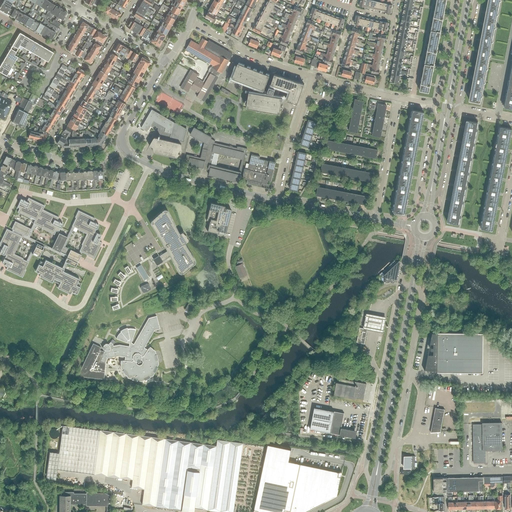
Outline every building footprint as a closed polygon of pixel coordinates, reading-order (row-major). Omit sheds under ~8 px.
[(2,3),(2,4),(9,8),(11,5),(15,8),(16,6),(15,5),(12,3),(6,0),(4,0),(4,1),(3,1),(2,3)] [(46,0),(43,0),(40,6),(38,10),(40,11),(42,7),(45,9),(49,2),(49,1),(49,0),(47,0),(46,0)] [(101,12),(106,15),(107,15),(111,7),(111,8),(114,3),(109,0),(108,0),(106,5),(106,4),(103,10),(101,12)] [(182,5),(180,4),(174,1),(173,0),(170,0),(172,2),(171,5),(172,6),(177,9),(179,10),(180,9),(181,9),(181,8),(181,7),(182,5)] [(275,4),(268,0),(266,5),(277,11),(278,9),(274,7),(275,4)] [(436,0),(436,7),(444,9),(446,0),(436,0)] [(154,12),(148,8),(149,6),(142,1),(139,6),(151,13),(153,14),(154,12)] [(211,5),(219,10),(221,7),(224,9),(226,7),(215,1),(213,3),(213,2),(211,5)] [(252,8),(250,7),(238,1),(236,6),(239,7),(240,5),(244,7),(243,9),(250,13),(252,8)] [(50,12),(52,9),(53,7),(55,5),(53,4),(52,3),(51,2),(50,2),(49,2),(45,9),(50,12)] [(10,16),(12,17),(15,18),(16,16),(19,12),(17,10),(19,6),(20,4),(18,3),(16,6),(15,8),(13,11),(12,13),(12,14),(10,16)] [(0,9),(8,14),(8,15),(10,16),(12,14),(12,13),(13,11),(9,8),(2,4),(1,6),(0,5),(0,9)] [(119,5),(117,4),(114,9),(111,8),(111,7),(107,15),(111,18),(113,16),(116,10),(118,6),(119,5)] [(217,13),(219,10),(211,5),(209,8),(210,9),(209,11),(211,12),(220,17),(221,15),(217,13)] [(277,11),(266,5),(263,10),(270,14),(272,11),(276,13),(277,11)] [(486,11),(485,14),(486,14),(485,18),(495,20),(497,14),(498,14),(498,13),(497,13),(498,7),(488,5),(486,11)] [(50,13),(57,17),(60,11),(61,9),(62,9),(61,8),(61,7),(59,7),(58,7),(56,6),(54,8),(53,10),(52,9),(50,12),(50,13)] [(122,12),(123,9),(118,6),(116,10),(113,16),(111,18),(116,21),(121,14),(119,12),(118,12),(119,10),(122,12)] [(147,14),(150,15),(151,13),(139,6),(137,11),(144,15),(145,13),(147,14)] [(179,11),(179,10),(177,9),(172,6),(171,9),(166,6),(165,8),(175,13),(177,15),(178,13),(179,13),(179,11)] [(301,9),(295,6),(293,10),(288,7),(287,10),(292,12),(299,14),(300,13),(300,14),(302,9),(301,9)] [(432,24),(441,25),(444,9),(436,7),(432,24)] [(19,12),(16,16),(15,18),(16,19),(16,20),(17,21),(18,20),(20,21),(24,14),(25,12),(28,9),(25,8),(23,11),(21,10),(19,12)] [(177,15),(175,13),(165,8),(164,10),(168,12),(167,15),(172,18),(174,20),(174,19),(175,19),(176,17),(177,15)] [(57,17),(59,18),(60,19),(63,20),(64,21),(66,18),(64,17),(67,12),(66,11),(65,10),(64,10),(63,10),(61,9),(60,11),(57,17)] [(25,24),(32,12),(30,10),(27,16),(24,14),(20,21),(21,22),(21,23),(22,23),(23,23),(25,24)] [(270,14),(263,10),(260,15),(272,21),(273,19),(269,16),(270,14)] [(150,23),(142,18),(144,15),(137,11),(134,16),(146,23),(149,25),(150,23)] [(220,18),(211,13),(208,11),(207,15),(206,14),(204,17),(207,19),(207,18),(211,20),(210,21),(212,22),(214,23),(216,20),(214,19),(214,18),(219,21),(220,18)] [(318,22),(320,23),(321,19),(324,20),(326,13),(322,11),(318,22)] [(34,13),(32,12),(25,24),(27,25),(27,26),(28,27),(29,27),(30,27),(31,25),(34,20),(31,18),(34,13)] [(248,17),(239,12),(238,14),(240,15),(239,18),(246,21),(248,17)] [(159,17),(164,20),(169,23),(171,24),(172,22),(173,22),(174,21),(174,20),(172,18),(167,15),(165,18),(160,15),(159,17)] [(272,21),(260,15),(258,20),(265,24),(267,21),(271,23),(272,21)] [(297,20),(285,15),(284,17),(289,19),(288,22),(295,25),(297,20)] [(327,26),(329,27),(330,23),(333,24),(335,16),(331,15),(327,26)] [(228,18),(231,20),(236,22),(241,25),(243,26),(246,21),(239,18),(238,20),(232,17),(229,16),(228,18)] [(337,25),(340,18),(335,16),(333,24),(331,27),(333,28),(335,24),(337,25)] [(337,25),(335,30),(337,31),(339,26),(341,27),(342,27),(342,26),(343,26),(344,24),(343,23),(345,19),(340,17),(340,18),(337,25)] [(132,30),(138,20),(136,18),(134,22),(133,21),(131,20),(127,27),(126,27),(127,28),(127,27),(132,30)] [(171,25),(171,24),(169,23),(164,20),(162,23),(154,18),(153,20),(166,28),(168,30),(169,27),(170,27),(171,26),(171,25)] [(231,20),(228,18),(224,27),(222,28),(221,30),(225,32),(229,25),(228,24),(231,20)] [(484,23),(483,25),(484,25),(482,32),(493,34),(494,28),(495,28),(496,27),(494,27),(495,20),(485,18),(484,23)] [(39,33),(44,25),(44,26),(46,23),(47,21),(47,20),(45,19),(44,20),(45,20),(42,25),(40,23),(35,31),(36,31),(36,32),(37,32),(38,32),(39,33)] [(34,20),(31,25),(30,27),(32,28),(32,29),(33,30),(34,30),(35,30),(39,23),(34,20)] [(136,33),(138,31),(141,26),(138,24),(140,21),(138,20),(132,30),(136,33)] [(151,22),(160,27),(158,31),(163,34),(165,35),(165,34),(166,34),(167,33),(167,32),(168,30),(166,28),(153,20),(151,22)] [(265,24),(258,20),(255,25),(267,31),(268,29),(264,26),(265,24)] [(315,22),(313,22),(309,20),(308,20),(306,24),(307,24),(306,25),(318,30),(319,28),(314,26),(315,22)] [(80,26),(86,30),(89,31),(92,27),(88,25),(83,22),(82,21),(82,22),(80,26)] [(49,22),(46,27),(44,26),(44,25),(39,33),(40,33),(40,34),(41,35),(42,34),(43,35),(50,23),(49,22)] [(243,26),(241,25),(236,22),(235,26),(231,23),(230,25),(241,31),(242,29),(243,29),(243,27),(243,26)] [(51,26),(53,27),(54,26),(50,23),(43,35),(45,36),(45,37),(46,37),(47,37),(51,30),(49,29),(51,26)] [(141,26),(138,31),(136,33),(141,36),(143,34),(147,27),(148,27),(149,25),(146,23),(143,27),(141,26)] [(438,42),(441,25),(432,24),(429,41),(438,42)] [(241,31),(230,25),(229,27),(230,28),(234,30),(233,30),(232,33),(238,36),(239,35),(240,34),(240,33),(241,31)] [(267,31),(255,25),(255,26),(253,30),(260,34),(261,31),(266,33),(267,31)] [(293,30),(281,25),(280,27),(285,29),(284,32),(291,35),(293,30)] [(56,31),(58,28),(54,26),(53,27),(53,28),(52,30),(51,30),(47,37),(48,38),(49,39),(50,40),(51,39),(51,40),(54,36),(54,35),(55,34),(55,32),(53,31),(54,29),(56,31)] [(80,26),(77,30),(86,35),(84,33),(85,32),(88,34),(88,33),(89,31),(86,30),(80,26)] [(91,38),(95,32),(96,30),(92,27),(89,31),(88,33),(91,35),(89,37),(91,38)] [(353,28),(352,28),(351,32),(352,32),(351,34),(358,36),(363,37),(364,35),(359,33),(360,30),(353,28)] [(75,35),(77,36),(83,40),(85,38),(82,36),(83,35),(85,36),(86,35),(77,30),(75,35)] [(97,30),(96,32),(93,38),(96,39),(94,42),(95,42),(96,43),(102,33),(97,30)] [(311,33),(304,30),(302,35),(314,40),(315,38),(310,36),(311,33)] [(162,40),(163,39),(163,38),(164,38),(165,37),(165,35),(163,34),(158,31),(156,34),(151,31),(149,33),(160,39),(162,40)] [(481,39),(480,41),(481,41),(480,46),(490,48),(491,41),(493,42),(493,40),(492,40),(493,34),(482,32),(481,39)] [(20,45),(23,40),(25,36),(20,33),(10,49),(16,52),(20,45)] [(102,44),(107,36),(102,33),(96,43),(98,44),(99,42),(102,44)] [(161,44),(161,43),(162,41),(162,40),(160,39),(149,33),(148,35),(152,37),(153,38),(152,40),(151,41),(159,46),(159,45),(160,45),(161,44)] [(332,37),(331,40),(338,42),(339,37),(326,33),(326,35),(332,37)] [(358,36),(351,34),(350,39),(362,43),(363,41),(357,39),(358,36)] [(282,40),(281,41),(280,43),(287,46),(289,41),(288,41),(289,40),(277,35),(276,37),(282,40)] [(302,35),(300,40),(307,43),(309,44),(310,41),(313,42),(314,40),(302,35)] [(23,51),(29,40),(30,39),(25,36),(23,40),(20,45),(23,47),(21,50),(23,51)] [(80,39),(76,37),(74,36),(71,40),(77,44),(79,41),(80,41),(80,42),(82,43),(83,41),(80,39)] [(30,39),(29,40),(23,51),(24,52),(26,49),(29,51),(34,42),(30,39)] [(191,41),(191,42),(186,50),(213,65),(203,82),(196,78),(197,76),(198,74),(191,70),(187,77),(185,81),(181,88),(188,92),(191,88),(199,93),(197,97),(202,100),(204,101),(208,94),(210,90),(211,90),(212,88),(215,83),(218,77),(221,72),(222,73),(232,55),(233,54),(209,40),(208,42),(203,39),(200,43),(199,45),(191,41)] [(259,42),(254,40),(251,39),(249,44),(257,47),(259,42)] [(75,48),(77,44),(71,40),(69,44),(75,48)] [(307,43),(300,40),(298,46),(310,51),(311,48),(305,46),(307,43)] [(99,50),(101,46),(98,44),(96,43),(95,42),(93,45),(91,44),(92,43),(89,41),(88,43),(99,50)] [(426,57),(435,59),(438,42),(429,41),(426,57)] [(34,42),(29,51),(32,53),(30,56),(32,57),(39,44),(34,42)] [(117,42),(113,49),(116,51),(114,55),(116,56),(123,45),(120,44),(119,43),(118,43),(117,42)] [(89,50),(96,54),(99,50),(88,43),(86,47),(88,48),(89,46),(91,48),(89,50)] [(39,44),(32,57),(34,58),(35,55),(38,56),(44,47),(39,44)] [(72,52),(74,54),(76,52),(77,50),(75,48),(69,44),(66,49),(72,53),(72,52)] [(323,46),(328,48),(327,51),(334,53),(336,48),(323,44),(323,46)] [(355,46),(348,44),(347,50),(359,53),(359,51),(354,49),(355,46)] [(123,45),(116,56),(118,57),(119,56),(120,54),(123,55),(123,56),(127,48),(127,47),(125,47),(124,46),(123,45)] [(280,45),(278,50),(274,48),(272,53),(280,57),(282,51),(285,52),(286,48),(280,45)] [(479,50),(478,52),(477,59),(488,61),(489,55),(490,55),(491,54),(489,54),(490,48),(480,46),(479,50)] [(44,47),(38,56),(41,58),(39,61),(41,62),(48,50),(44,47)] [(81,50),(79,48),(75,54),(80,57),(82,54),(82,53),(83,51),(81,50)] [(122,57),(121,59),(123,60),(125,57),(128,58),(128,59),(131,54),(132,51),(127,48),(123,56),(123,55),(122,57)] [(16,52),(10,49),(6,57),(15,62),(17,59),(20,61),(21,59),(17,57),(14,55),(15,53),(16,52)] [(48,50),(41,62),(43,63),(45,60),(48,62),(53,53),(48,50)] [(93,59),(95,55),(89,51),(87,54),(86,54),(87,53),(85,52),(84,51),(83,51),(82,53),(93,59)] [(136,58),(138,55),(133,52),(127,62),(129,63),(131,60),(134,62),(135,60),(136,58)] [(295,52),(295,53),(294,56),(296,56),(295,62),(303,64),(305,59),(302,58),(300,58),(301,54),(295,52)] [(84,60),(90,64),(93,59),(82,53),(82,54),(80,56),(85,59),(84,60)] [(111,53),(109,57),(119,63),(120,62),(116,59),(118,57),(116,56),(114,55),(113,54),(111,53)] [(333,58),(320,55),(320,57),(325,59),(324,62),(332,64),(333,60),(333,58)] [(352,57),(345,55),(343,60),(356,64),(356,62),(351,60),(352,57)] [(15,62),(6,57),(3,61),(15,68),(16,67),(13,65),(15,62)] [(106,61),(106,62),(113,66),(113,65),(114,63),(118,65),(119,63),(109,57),(108,59),(107,59),(106,60),(106,61)] [(135,60),(137,61),(139,62),(147,67),(148,65),(150,62),(149,61),(149,60),(144,57),(143,58),(142,57),(140,60),(136,58),(135,60)] [(432,76),(435,59),(426,57),(423,74),(432,76)] [(312,59),(311,65),(315,66),(318,67),(318,68),(326,71),(328,66),(326,65),(320,63),(321,61),(316,60),(313,60),(312,59)] [(476,66),(475,68),(475,73),(485,75),(486,69),(488,69),(488,68),(486,67),(488,61),(477,59),(476,66)] [(15,68),(3,61),(0,66),(9,71),(11,68),(14,70),(15,68)] [(104,65),(103,66),(114,73),(115,71),(111,69),(112,66),(113,66),(106,62),(105,62),(105,63),(104,64),(104,65)] [(137,65),(133,63),(132,65),(133,65),(132,66),(144,72),(145,70),(146,69),(146,68),(146,67),(147,67),(139,62),(137,65)] [(230,77),(229,81),(231,82),(232,80),(263,92),(264,90),(269,76),(270,76),(269,75),(269,74),(266,73),(266,74),(263,73),(263,72),(260,71),(260,72),(257,71),(257,70),(257,69),(254,68),(253,69),(251,68),(250,68),(251,67),(248,66),(247,67),(245,66),(244,66),(244,65),(242,63),(241,65),(238,63),(238,64),(237,66),(235,65),(233,70),(234,70),(231,77),(230,77)] [(9,71),(0,66),(0,65),(0,72),(6,76),(7,76),(10,78),(11,76),(8,74),(9,71)] [(72,68),(69,66),(68,68),(83,77),(86,72),(82,70),(82,69),(79,68),(76,66),(74,69),(72,68)] [(100,71),(107,75),(108,73),(112,75),(113,75),(114,73),(103,66),(102,68),(101,68),(100,70),(101,70),(100,71)] [(144,72),(132,66),(132,67),(135,69),(133,73),(141,77),(142,76),(142,75),(142,74),(144,72)] [(83,77),(68,68),(67,69),(75,74),(73,77),(80,81),(82,78),(83,77)] [(107,75),(100,71),(99,72),(98,73),(98,74),(97,76),(106,81),(111,84),(113,83),(107,79),(108,77),(107,76),(107,75)] [(141,77),(133,73),(132,75),(127,73),(126,75),(130,77),(130,78),(138,82),(138,81),(139,81),(141,78),(141,77)] [(375,79),(374,78),(375,75),(372,75),(365,73),(365,74),(364,73),(363,76),(366,77),(365,82),(374,84),(375,79)] [(473,77),(473,80),(472,86),(482,88),(483,82),(485,83),(485,81),(484,81),(485,75),(475,73),(474,77),(473,77)] [(269,87),(267,92),(273,94),(276,86),(280,88),(290,91),(288,99),(287,101),(294,103),(296,104),(297,104),(304,85),(304,84),(303,84),(299,83),(298,82),(294,81),(293,81),(291,80),(289,79),(284,78),(284,77),(280,76),(275,74),(274,74),(271,85),(271,88),(269,87)] [(432,76),(423,74),(420,90),(420,89),(420,91),(426,92),(428,92),(429,92),(429,91),(432,76)] [(78,84),(80,81),(73,77),(71,79),(68,77),(64,75),(63,76),(62,77),(64,77),(67,79),(77,85),(78,84)] [(129,80),(127,82),(135,87),(138,83),(137,83),(138,82),(130,78),(130,77),(126,75),(125,77),(129,80)] [(399,83),(400,77),(391,75),(390,82),(391,82),(390,83),(395,84),(395,83),(399,83)] [(108,86),(103,82),(104,80),(106,81),(97,76),(97,77),(96,77),(95,78),(96,79),(95,80),(104,86),(107,87),(108,86)] [(68,85),(75,90),(77,87),(76,87),(77,85),(67,79),(64,77),(62,80),(69,84),(68,85)] [(94,86),(99,89),(100,86),(103,88),(104,86),(95,80),(94,82),(93,82),(92,83),(92,84),(92,85),(94,86)] [(135,88),(132,86),(127,84),(126,86),(119,82),(118,84),(124,88),(132,93),(133,91),(134,91),(134,89),(135,88)] [(63,86),(62,88),(72,94),(73,93),(75,90),(68,85),(66,88),(63,86)] [(96,94),(100,96),(101,93),(97,91),(99,89),(94,86),(92,85),(91,86),(90,87),(90,88),(89,89),(91,91),(96,94)] [(132,93),(124,88),(123,91),(113,85),(112,87),(114,89),(129,97),(130,95),(131,95),(132,94),(131,93),(132,93)] [(470,93),(470,95),(469,99),(469,100),(480,102),(480,101),(481,96),(482,96),(483,95),(481,95),(482,88),(472,86),(471,93),(470,93)] [(62,94),(70,99),(71,96),(71,95),(72,94),(62,88),(61,89),(64,91),(62,94)] [(119,98),(126,102),(127,101),(128,100),(128,99),(129,97),(114,89),(113,91),(121,95),(121,96),(119,98)] [(99,97),(91,91),(89,90),(88,92),(87,92),(86,93),(86,94),(86,95),(92,99),(94,97),(98,99),(98,98),(99,97)] [(67,103),(67,101),(68,102),(70,99),(62,94),(61,96),(58,94),(57,95),(53,92),(52,94),(67,103)] [(249,92),(246,107),(257,109),(256,110),(260,111),(260,110),(263,110),(263,111),(263,112),(266,112),(266,111),(270,112),(269,113),(273,113),(273,112),(280,113),(280,112),(281,109),(281,106),(282,100),(282,98),(273,96),(268,95),(253,92),(249,92)] [(32,94),(28,101),(33,103),(37,97),(32,94)] [(52,94),(51,96),(55,98),(59,100),(57,103),(64,107),(66,104),(67,103),(52,94)] [(0,118),(4,120),(11,107),(10,107),(12,102),(0,95),(0,118)] [(83,99),(90,103),(91,101),(96,104),(97,102),(92,99),(86,95),(85,96),(84,96),(83,98),(83,99)] [(24,109),(28,101),(23,98),(21,103),(20,103),(19,106),(24,109)] [(40,98),(37,104),(42,107),(46,101),(40,98)] [(89,107),(90,104),(82,100),(80,104),(92,111),(93,109),(89,107)] [(111,102),(122,109),(123,107),(124,107),(125,106),(125,105),(125,104),(118,100),(117,102),(117,103),(112,100),(111,102)] [(28,113),(33,103),(28,101),(24,109),(23,111),(19,120),(17,124),(17,125),(18,125),(18,127),(20,128),(22,127),(25,128),(27,123),(26,122),(28,118),(26,118),(28,114),(29,113),(28,113)] [(49,101),(48,103),(51,105),(61,112),(62,110),(63,110),(64,107),(57,103),(55,106),(52,104),(52,103),(49,101)] [(122,110),(120,108),(110,103),(109,106),(113,108),(112,110),(119,114),(120,113),(121,112),(121,111),(122,110)] [(61,112),(51,105),(50,107),(53,109),(52,112),(59,116),(61,113),(61,112)] [(87,110),(82,106),(79,105),(79,106),(78,106),(77,107),(78,108),(76,110),(88,117),(89,115),(85,113),(87,110)] [(15,123),(17,124),(19,120),(23,111),(20,110),(18,109),(12,122),(12,123),(15,124),(15,123)] [(101,111),(109,116),(116,120),(117,118),(118,117),(119,116),(119,115),(112,110),(110,113),(102,109),(101,110),(101,111)] [(181,143),(180,143),(181,141),(183,142),(187,129),(174,122),(152,109),(143,125),(141,128),(147,131),(150,126),(159,128),(158,130),(156,137),(155,138),(154,138),(149,146),(150,146),(150,145),(153,147),(153,152),(154,152),(175,157),(177,158),(178,157),(180,154),(178,153),(180,150),(181,150),(182,150),(181,145),(181,144),(181,143)] [(74,115),(73,115),(75,117),(81,120),(83,117),(87,119),(88,117),(76,110),(75,112),(74,113),(74,114),(74,115)] [(421,127),(421,126),(420,126),(421,121),(422,121),(423,118),(422,118),(423,113),(424,113),(424,112),(413,110),(413,111),(412,117),(410,117),(410,118),(411,118),(410,125),(421,127)] [(58,116),(59,116),(52,112),(50,114),(47,112),(46,114),(49,116),(56,120),(57,119),(58,118),(58,117),(58,116)] [(41,114),(40,116),(54,124),(55,123),(56,121),(56,120),(49,116),(48,118),(44,117),(45,116),(41,114)] [(101,115),(100,116),(99,117),(106,121),(113,125),(114,123),(115,122),(116,121),(116,120),(109,116),(108,119),(104,117),(101,115)] [(44,124),(51,129),(51,128),(52,128),(53,127),(53,126),(54,124),(40,116),(39,118),(42,119),(40,122),(44,124)] [(79,123),(81,121),(75,117),(73,116),(72,117),(71,118),(71,119),(70,121),(81,128),(82,127),(83,126),(79,123)] [(41,129),(46,132),(48,133),(49,132),(50,131),(50,130),(51,129),(44,124),(40,122),(37,120),(36,122),(40,124),(43,126),(41,129)] [(309,120),(307,126),(315,129),(317,123),(309,120)] [(464,134),(464,135),(474,137),(476,130),(477,131),(478,129),(476,129),(477,123),(477,122),(466,120),(466,121),(467,121),(466,127),(465,127),(465,129),(464,134)] [(75,130),(76,128),(80,130),(81,130),(82,129),(81,128),(70,121),(69,123),(68,123),(67,124),(67,125),(67,126),(69,127),(75,130)] [(100,122),(99,124),(110,130),(111,128),(112,128),(113,126),(113,125),(106,121),(104,124),(100,122)] [(375,123),(374,129),(381,131),(383,124),(375,123)] [(107,135),(108,134),(109,133),(109,132),(110,130),(99,124),(98,126),(101,128),(100,131),(107,135)] [(410,125),(409,131),(407,131),(407,132),(409,133),(407,139),(418,141),(419,135),(420,133),(419,133),(420,127),(421,128),(421,127),(410,125)] [(307,126),(305,132),(312,135),(315,129),(307,126)] [(30,131),(28,138),(29,138),(29,139),(31,139),(34,140),(35,132),(36,128),(34,127),(33,131),(30,131)] [(107,135),(100,131),(93,127),(92,130),(99,133),(97,136),(105,140),(106,138),(106,137),(107,135)] [(498,141),(509,143),(508,143),(509,137),(510,138),(510,135),(509,135),(510,130),(511,130),(511,129),(500,127),(500,128),(499,134),(498,133),(497,135),(499,135),(498,141)] [(215,141),(192,128),(190,133),(190,134),(204,142),(201,158),(187,154),(186,159),(189,160),(188,166),(188,165),(195,167),(195,168),(196,168),(196,167),(203,169),(203,168),(208,169),(210,169),(209,175),(239,182),(247,149),(237,146),(237,148),(215,143),(215,141)] [(43,142),(45,138),(46,138),(47,137),(47,136),(48,134),(46,132),(41,130),(38,141),(40,141),(40,142),(42,142),(43,142)] [(68,147),(69,147),(73,147),(75,147),(74,144),(74,131),(73,130),(72,135),(72,139),(70,139),(70,133),(69,134),(69,135),(62,146),(64,147),(65,147),(68,147)] [(61,146),(62,146),(69,135),(69,134),(66,132),(64,131),(63,131),(60,136),(61,136),(58,140),(57,142),(57,143),(57,144),(61,146)] [(305,132),(303,138),(310,141),(312,135),(305,132)] [(461,149),(472,151),(473,145),(475,145),(475,144),(473,144),(474,137),(464,135),(464,136),(463,141),(462,143),(463,144),(462,149),(461,149)] [(301,145),(308,147),(310,141),(303,138),(301,145)] [(322,147),(326,148),(332,149),(333,141),(327,140),(327,139),(324,138),(322,147)] [(407,139),(406,146),(405,145),(404,147),(406,147),(405,154),(415,156),(416,155),(415,155),(416,150),(417,150),(417,147),(416,147),(417,142),(418,142),(418,141),(407,139)] [(498,141),(497,148),(495,148),(495,149),(496,149),(495,156),(506,158),(506,157),(505,157),(506,152),(507,152),(507,150),(507,149),(508,144),(509,143),(498,141)] [(370,156),(380,158),(381,148),(378,147),(377,150),(371,149),(370,156)] [(458,163),(458,164),(469,166),(470,159),(472,160),(472,158),(470,158),(472,151),(461,149),(461,150),(460,156),(460,155),(459,158),(460,158),(459,163),(458,163)] [(299,152),(297,158),(305,160),(307,154),(299,152)] [(245,168),(242,178),(243,178),(247,179),(248,179),(252,180),(257,181),(257,182),(257,181),(262,183),(266,184),(267,184),(268,180),(271,181),(273,174),(274,174),(275,169),(274,169),(276,162),(270,161),(259,159),(260,156),(252,154),(248,169),(245,168)] [(415,156),(405,154),(403,160),(402,160),(402,161),(403,162),(402,168),(413,170),(412,169),(413,164),(414,164),(414,162),(415,156)] [(3,163),(2,164),(4,166),(6,167),(7,165),(10,158),(9,157),(9,156),(7,156),(6,156),(3,163)] [(495,156),(494,162),(492,162),(492,163),(494,164),(492,170),(503,172),(502,172),(503,166),(504,166),(505,164),(504,164),(505,159),(506,159),(506,158),(495,156)] [(7,165),(6,167),(7,167),(9,168),(10,168),(9,170),(12,171),(13,167),(15,160),(13,160),(13,159),(12,158),(11,158),(10,158),(7,165)] [(305,160),(297,158),(296,164),(304,166),(305,160)] [(15,163),(13,170),(16,170),(14,179),(17,179),(18,176),(21,164),(21,162),(15,161),(15,163)] [(17,179),(16,181),(23,183),(24,178),(19,177),(20,176),(21,172),(20,172),(20,171),(25,173),(26,166),(27,164),(21,162),(21,164),(18,176),(17,179)] [(323,163),(321,162),(320,166),(322,167),(321,171),(327,173),(329,165),(323,164),(323,163)] [(9,168),(7,167),(6,167),(4,166),(2,164),(0,168),(0,170),(7,173),(7,174),(8,172),(8,171),(6,170),(8,170),(9,168)] [(33,165),(28,164),(24,177),(26,178),(27,173),(31,174),(33,165)] [(304,166),(296,164),(294,171),(302,172),(304,166)] [(456,178),(455,178),(466,180),(467,174),(469,174),(469,173),(468,172),(469,166),(458,164),(458,165),(459,165),(458,170),(457,170),(457,172),(456,178)] [(38,167),(33,165),(31,174),(30,177),(32,177),(33,174),(36,175),(38,167)] [(36,175),(35,179),(37,179),(38,176),(41,176),(43,168),(38,167),(36,175)] [(41,185),(42,181),(43,177),(46,178),(49,169),(43,168),(41,176),(40,180),(39,185),(41,185)] [(413,170),(402,168),(401,175),(399,174),(399,176),(400,176),(399,183),(410,185),(410,184),(409,184),(410,179),(411,179),(412,176),(411,176),(412,171),(413,171),(413,170)] [(54,171),(49,169),(46,178),(45,183),(47,184),(48,178),(51,179),(54,171)] [(492,170),(491,177),(489,177),(489,178),(491,178),(490,185),(500,187),(500,186),(501,181),(502,178),(501,178),(502,173),(503,173),(503,172),(492,170)] [(57,180),(57,178),(59,172),(54,171),(51,179),(49,188),(51,188),(53,179),(57,180)] [(367,172),(365,180),(372,181),(373,176),(375,177),(376,173),(373,172),(373,173),(367,172)] [(0,182),(2,183),(5,185),(10,188),(12,185),(3,181),(4,178),(2,177),(0,176),(0,182)] [(301,179),(293,177),(291,183),(299,185),(301,179)] [(453,192),(453,193),(463,195),(465,188),(466,189),(467,187),(465,187),(466,180),(455,178),(455,179),(456,179),(455,184),(454,184),(454,187),(455,187),(453,192)] [(290,189),(298,191),(298,190),(299,185),(291,183),(290,189)] [(317,195),(323,196),(324,188),(318,187),(319,183),(317,183),(316,186),(316,185),(315,190),(317,190),(317,195)] [(410,185),(399,183),(398,189),(396,189),(396,190),(398,190),(396,197),(407,199),(407,198),(408,193),(409,191),(408,190),(409,185),(410,185)] [(500,188),(500,187),(490,185),(488,191),(487,191),(486,192),(488,193),(487,199),(498,201),(497,201),(498,195),(499,195),(499,193),(498,193),(499,187),(500,188)] [(450,206),(450,207),(461,209),(462,203),(464,203),(464,202),(462,201),(463,195),(453,193),(453,194),(452,199),(451,201),(452,201),(451,206),(450,206)] [(371,195),(369,194),(369,195),(368,197),(362,195),(361,203),(367,205),(368,200),(370,200),(371,196),(371,195)] [(396,197),(395,204),(394,203),(393,205),(395,205),(394,211),(394,212),(404,214),(405,213),(404,213),(405,207),(406,208),(406,205),(405,205),(406,200),(407,200),(407,199),(396,197)] [(12,229),(14,230),(14,231),(13,232),(12,231),(7,229),(3,236),(0,242),(0,245),(1,246),(2,247),(3,247),(2,248),(2,249),(1,249),(0,250),(1,250),(0,253),(4,254),(6,255),(4,259),(2,263),(5,264),(4,264),(4,265),(5,265),(6,264),(7,265),(8,265),(8,266),(7,267),(6,270),(22,277),(26,270),(25,270),(29,262),(28,262),(32,254),(39,257),(44,247),(66,258),(64,261),(65,261),(62,267),(45,260),(44,263),(40,261),(39,264),(36,271),(38,272),(37,273),(38,273),(39,272),(40,273),(41,273),(40,274),(39,276),(52,282),(54,278),(60,281),(57,288),(70,294),(71,291),(72,291),(73,292),(73,293),(74,293),(74,292),(77,293),(80,287),(81,284),(78,282),(79,279),(63,271),(64,269),(67,262),(75,266),(76,264),(77,263),(77,262),(78,261),(80,256),(81,254),(82,252),(87,255),(87,256),(94,259),(98,251),(102,243),(100,242),(98,241),(98,240),(99,239),(100,239),(100,238),(99,238),(100,235),(96,233),(94,232),(96,229),(98,225),(96,224),(96,223),(95,223),(93,222),(94,220),(95,218),(92,217),(78,210),(75,217),(76,218),(75,219),(67,237),(59,233),(52,248),(29,237),(35,224),(42,228),(41,229),(54,235),(56,231),(58,232),(57,233),(58,233),(60,228),(62,224),(60,223),(60,222),(59,221),(59,222),(58,222),(57,221),(58,219),(59,217),(43,210),(45,206),(28,198),(27,201),(26,202),(25,201),(24,201),(24,200),(25,200),(23,199),(23,200),(21,199),(19,203),(17,208),(17,209),(17,207),(19,208),(17,212),(30,218),(31,217),(35,219),(33,223),(31,229),(15,221),(11,229),(12,229)] [(484,214),(495,216),(495,215),(494,215),(495,210),(496,210),(496,207),(497,202),(498,201),(487,199),(486,206),(484,205),(484,207),(485,207),(484,214)] [(218,234),(219,231),(225,233),(231,209),(226,208),(224,207),(224,206),(210,202),(206,221),(209,221),(207,231),(218,234)] [(450,207),(450,208),(449,213),(448,216),(449,216),(448,221),(447,221),(447,222),(458,224),(458,223),(459,217),(461,217),(461,216),(459,216),(461,209),(450,207)] [(167,250),(167,251),(159,256),(153,259),(157,265),(163,262),(162,261),(170,257),(178,271),(178,272),(179,273),(180,273),(181,273),(182,273),(183,272),(184,271),(194,263),(195,262),(195,261),(194,260),(194,259),(184,243),(186,242),(180,233),(179,234),(168,212),(167,211),(167,210),(166,210),(165,210),(164,210),(163,210),(162,210),(152,220),(151,221),(151,222),(151,223),(151,224),(152,226),(156,233),(164,245),(167,250)] [(484,214),(483,220),(481,220),(481,221),(483,222),(481,227),(481,228),(492,231),(492,230),(491,229),(492,224),(493,224),(494,222),(493,222),(494,216),(495,216),(484,214)] [(241,278),(247,275),(242,264),(236,266),(241,278)] [(394,283),(394,280),(394,279),(396,280),(399,264),(397,265),(396,266),(394,267),(392,269),(391,270),(389,271),(388,273),(387,274),(385,276),(384,278),(385,278),(378,278),(375,281),(378,284),(386,284),(386,283),(394,283)] [(148,277),(141,265),(140,265),(136,267),(136,268),(144,280),(148,278),(148,277)] [(120,271),(117,274),(123,280),(126,277),(123,275),(124,275),(120,271)] [(140,288),(140,289),(141,289),(142,292),(143,292),(143,293),(144,293),(145,293),(149,290),(150,290),(150,289),(151,289),(151,288),(150,288),(149,285),(149,284),(148,284),(147,284),(146,284),(142,286),(141,286),(141,287),(140,287),(140,288)] [(190,304),(186,311),(187,311),(189,313),(190,313),(194,306),(190,304)] [(363,329),(367,330),(369,330),(373,331),(377,332),(383,333),(386,317),(383,316),(376,315),(370,314),(366,313),(363,329)] [(129,346),(119,345),(113,346),(113,344),(111,342),(108,344),(105,344),(104,345),(103,347),(104,350),(105,350),(104,352),(99,350),(101,347),(93,343),(77,376),(85,377),(86,377),(93,377),(93,378),(104,379),(105,364),(107,358),(119,356),(126,357),(125,361),(121,360),(121,363),(121,364),(121,367),(123,370),(122,370),(126,375),(127,374),(129,377),(132,378),(132,379),(137,380),(138,380),(141,380),(144,379),(144,380),(150,377),(149,377),(152,375),(154,372),(155,372),(157,367),(156,367),(158,364),(157,360),(158,360),(156,354),(155,355),(154,351),(151,349),(152,349),(149,347),(147,350),(144,348),(154,330),(160,329),(158,324),(156,316),(148,318),(145,325),(144,326),(134,344),(131,343),(136,330),(135,329),(133,329),(130,329),(128,329),(127,329),(127,328),(124,329),(120,331),(121,331),(120,331),(121,332),(120,332),(119,334),(116,339),(129,343),(129,344),(129,346)] [(363,329),(360,328),(357,342),(364,344),(365,339),(367,330),(367,329),(363,329)] [(433,348),(432,348),(431,348),(430,349),(430,350),(431,350),(431,351),(432,351),(433,351),(433,354),(428,354),(425,371),(425,369),(431,370),(437,370),(437,372),(483,373),(483,372),(478,372),(478,334),(483,334),(483,333),(432,333),(430,344),(433,344),(433,348)] [(353,399),(355,399),(355,398),(363,400),(366,384),(339,379),(338,383),(336,382),(334,395),(336,395),(353,398),(353,399)] [(354,431),(354,430),(341,428),(344,413),(334,411),(329,410),(314,407),(310,429),(330,433),(346,436),(347,436),(352,437),(353,437),(352,437),(353,431),(354,431)] [(430,433),(440,432),(444,410),(435,408),(430,433)] [(473,463),(480,463),(485,463),(485,450),(502,450),(500,450),(500,423),(502,423),(482,423),(482,424),(473,424),(473,463)] [(144,489),(142,504),(181,510),(181,506),(188,507),(194,508),(215,511),(223,511),(232,511),(242,443),(217,440),(216,446),(62,427),(59,454),(49,453),(46,479),(56,480),(57,470),(132,479),(131,487),(144,489)] [(289,461),(291,450),(268,445),(255,507),(254,511),(253,511),(304,511),(325,501),(325,502),(326,500),(336,495),(337,490),(338,489),(341,477),(341,476),(341,474),(342,472),(340,472),(294,463),(289,461)] [(404,456),(404,468),(411,468),(411,469),(414,469),(415,467),(415,463),(415,456),(411,456),(411,457),(404,456)] [(483,491),(483,477),(447,478),(433,478),(434,492),(448,492),(454,492),(455,492),(456,492),(476,491),(483,491)] [(110,511),(111,496),(105,493),(105,492),(97,492),(86,492),(86,494),(84,494),(74,494),(74,492),(63,492),(64,492),(64,496),(60,496),(60,506),(60,511),(58,511),(69,511),(70,511),(70,506),(70,504),(74,504),(75,504),(82,504),(86,504),(86,506),(106,506),(106,511),(110,511)] [(438,503),(438,510),(439,510),(440,510),(442,510),(444,510),(444,503),(444,497),(429,497),(429,503),(438,503)]
